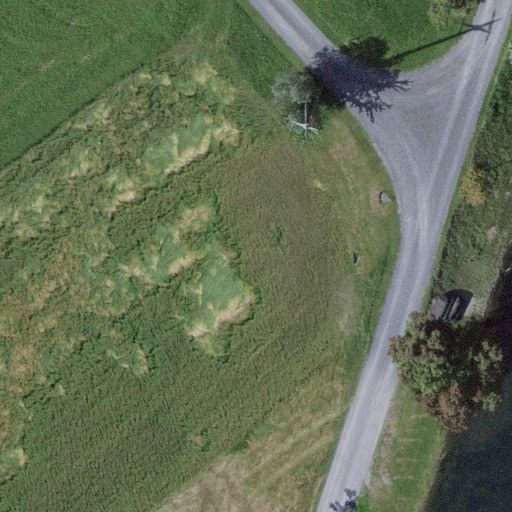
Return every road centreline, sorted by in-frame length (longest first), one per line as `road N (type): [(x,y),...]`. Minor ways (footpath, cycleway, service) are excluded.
road 1 (track): [(502,0),(340,511)]
road 2 (track): [(272,0),(443,180)]
